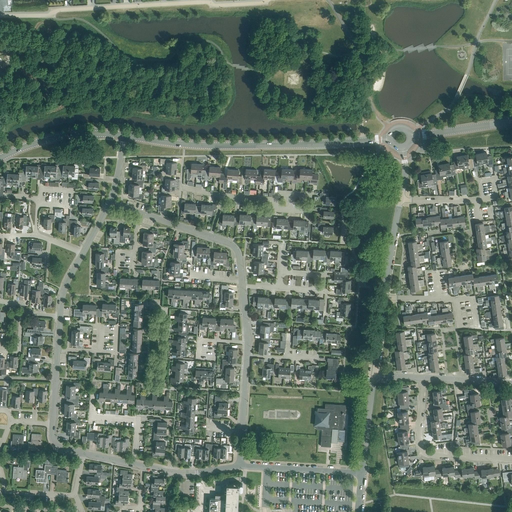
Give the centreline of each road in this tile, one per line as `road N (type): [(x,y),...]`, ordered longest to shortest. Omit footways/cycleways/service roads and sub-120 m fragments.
road 1 (tertiary): [(123,135),(212,146),(388,139)]
road 2 (residential): [(45,15),(267,0)]
road 3 (tertiary): [(0,158),(55,137),(123,135)]
